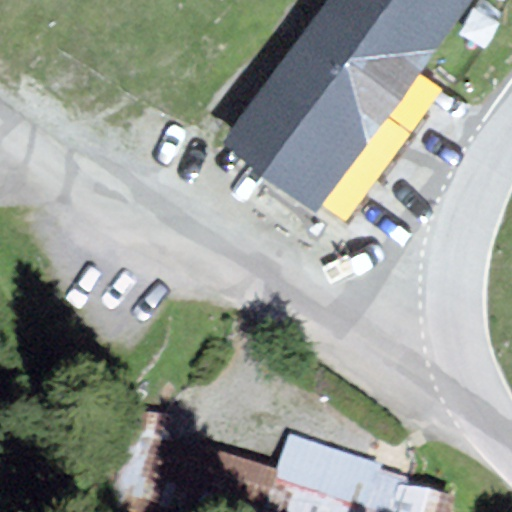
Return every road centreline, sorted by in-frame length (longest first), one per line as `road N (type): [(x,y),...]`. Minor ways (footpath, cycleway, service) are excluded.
road 1 (unclassified): [(461,353),(355,329),(135,213),(0,119)]
road 2 (tertiary): [(461,353),(464,238),(511,130)]
